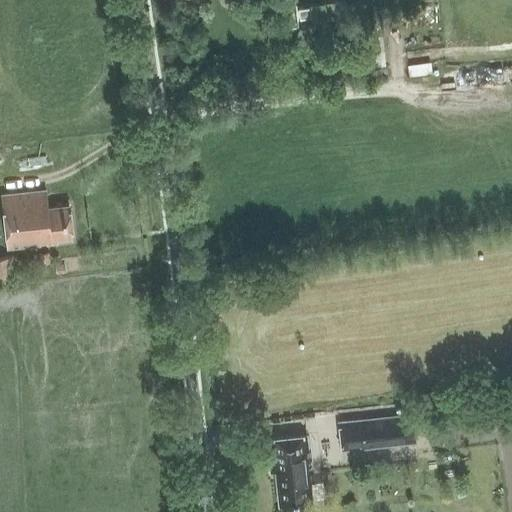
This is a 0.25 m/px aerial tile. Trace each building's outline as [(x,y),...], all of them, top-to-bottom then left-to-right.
[(298,22),(356,13),(353,0),(322,0),(295,4),(298,22)] [(57,240),(72,239),(69,206),(48,208),(46,191),(2,195),(7,248),(57,243),(57,240)] [(50,265),(48,253),(38,254),(39,266),(50,265)] [(0,279),(15,279),(13,255),(0,256),(0,279)] [(418,442),(416,413),(341,420),(344,449),(418,442)] [(309,448),(268,452),(271,472),(277,472),(278,483),(277,483),(279,505),(312,502),(309,473),(312,473),(309,448)]
